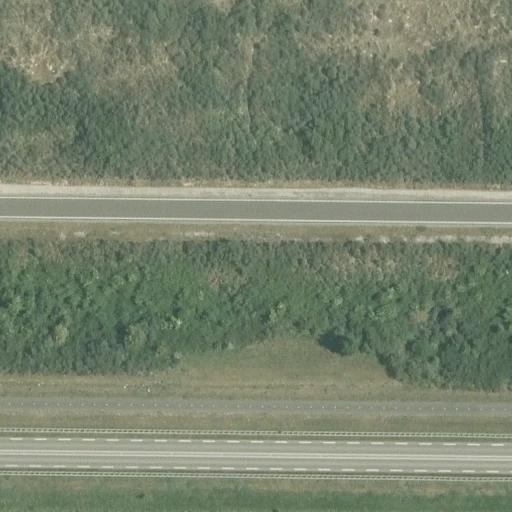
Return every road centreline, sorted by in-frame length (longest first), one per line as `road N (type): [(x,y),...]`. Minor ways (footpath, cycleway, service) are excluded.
road 1 (primary): [(511,452),(0,444)]
road 2 (unclassified): [(0,207),(511,214)]
